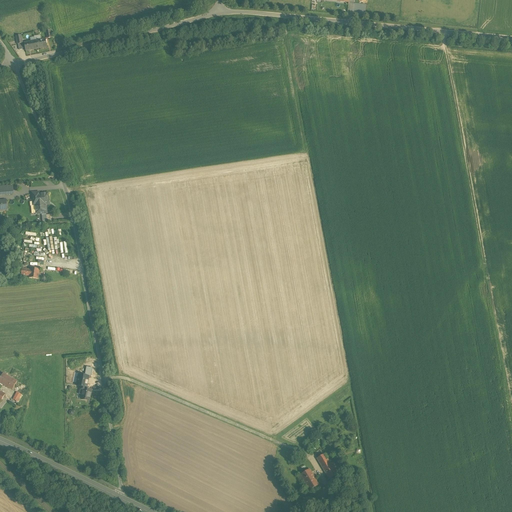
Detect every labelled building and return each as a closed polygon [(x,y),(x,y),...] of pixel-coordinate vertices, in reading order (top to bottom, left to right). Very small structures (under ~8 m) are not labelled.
[(35,40),(37,49),(47,47),(46,38),(41,39),(35,40)] [(35,41),(24,43),(26,51),(37,49),(35,40),(35,41)] [(48,193),(37,194),(37,193),(32,193),(33,202),(30,202),(31,208),(32,208),(32,214),(36,214),(42,213),(46,213),(47,213),(46,203),(45,203),(45,201),(49,201),(48,193)] [(8,200),(0,200),(0,210),(9,210),(8,200)] [(34,250),(26,248),(24,261),(32,262),(34,250)] [(40,269),(31,268),(31,270),(22,269),(21,275),(30,276),(30,278),(39,279),(40,269)] [(17,381),(3,373),(0,378),(0,383),(13,390),(17,381)] [(92,391),(86,389),(86,388),(87,388),(88,383),(78,382),(77,386),(84,387),(81,399),(90,401),(92,391)] [(21,395),(17,392),(13,399),(17,402),(21,395)] [(327,455),(318,460),(332,486),(342,480),(327,455)] [(320,486),(311,470),(301,476),(310,492),(320,486)]
